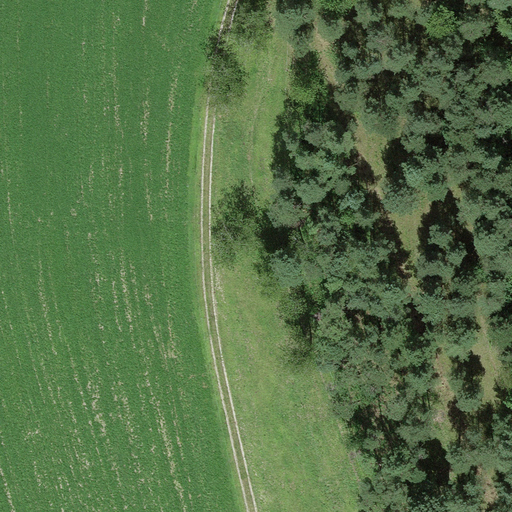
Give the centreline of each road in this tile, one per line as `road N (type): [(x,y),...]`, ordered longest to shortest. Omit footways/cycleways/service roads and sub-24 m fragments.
road 1 (track): [(322,0),(405,281),(491,511)]
road 2 (track): [(225,0),(200,230),(209,332),(249,511)]
